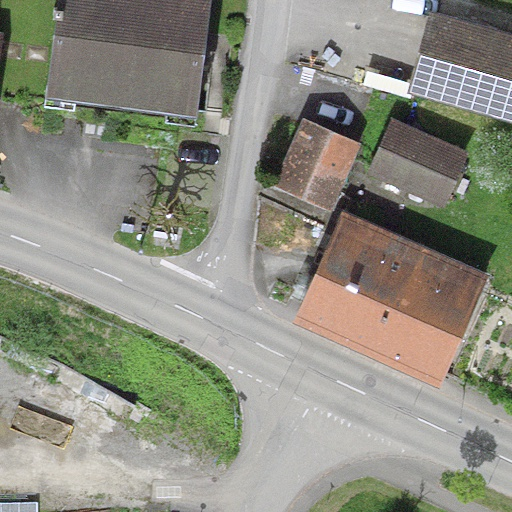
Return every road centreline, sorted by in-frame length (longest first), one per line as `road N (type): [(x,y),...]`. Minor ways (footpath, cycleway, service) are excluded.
road 1 (residential): [(268,0),(237,217),(201,317)]
road 2 (secondary): [(201,317),(0,231)]
road 3 (secondary): [(511,461),(330,379)]
road 4 (residential): [(330,379),(256,511)]
road 5 (secondary): [(330,379),(201,317)]
